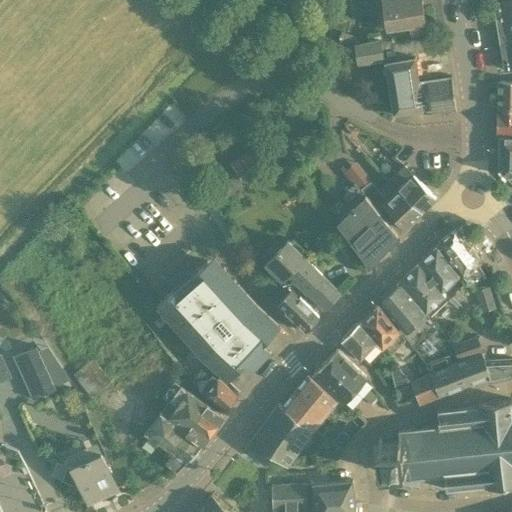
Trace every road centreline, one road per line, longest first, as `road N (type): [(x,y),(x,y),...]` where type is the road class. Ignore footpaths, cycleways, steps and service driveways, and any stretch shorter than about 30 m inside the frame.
road 1 (secondary): [(154,511),(323,330),(470,190)]
road 2 (residential): [(216,0),(366,118),(414,138),(474,136)]
road 3 (residential): [(399,417),(358,449),(360,463),(362,475),(413,507)]
road 4 (secondary): [(474,136),(455,0)]
